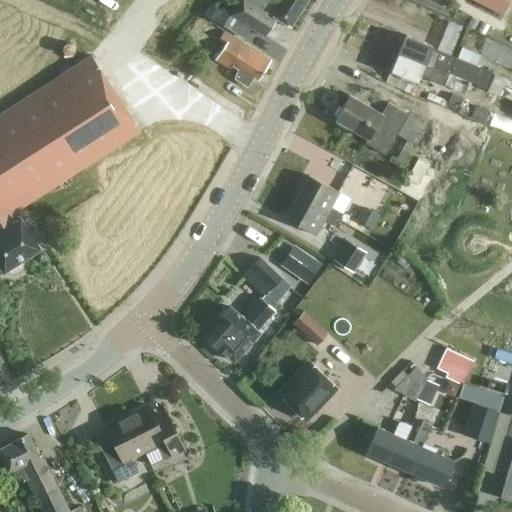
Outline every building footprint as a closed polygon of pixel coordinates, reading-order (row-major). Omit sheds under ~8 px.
[(291,27),(307,0),(270,0),(265,9),(249,0),(241,0),(237,6),(227,0),(222,9),(212,3),(204,15),(216,22),(217,20),(245,38),(252,28),(265,36),(277,18),(291,27)] [(270,0),(249,0),(265,9),(270,0)] [(511,0),(473,0),(504,15),(511,0)] [(225,31),(219,39),(226,44),(216,60),(231,69),(233,66),(238,69),(235,79),(248,87),(254,77),(259,81),(272,61),(225,31)] [(474,83),(481,67),(431,47),(432,45),(406,35),(399,52),(449,74),(450,73),(474,83)] [(445,84),(449,74),(399,52),(391,71),(417,82),(420,74),(445,84)] [(140,131),(92,55),(0,114),(0,264),(2,267),(4,271),(5,270),(6,271),(15,274),(22,269),(23,260),(23,259),(39,248),(20,218),(17,220),(12,214),(140,131)] [(507,78),(481,68),(475,83),(511,98),(511,82),(506,80),(507,78)] [(448,91),(442,105),(457,111),(463,98),(448,91)] [(388,102),(381,113),(350,95),(335,119),(368,138),(365,142),(385,154),(397,133),(411,142),(422,122),(388,102)] [(389,160),(407,170),(418,150),(406,143),(398,158),(392,155),(389,160)] [(340,220),(344,213),(331,206),(339,191),(310,175),(298,197),(340,220)] [(336,227),(340,220),(298,197),(286,219),(316,235),(324,220),(336,227)] [(367,208),(360,222),(373,229),(380,215),(367,208)] [(367,252),(347,238),(333,258),(354,272),(367,252)] [(281,266),(309,285),(323,264),(295,245),(281,266)] [(255,329),(272,310),(292,285),(259,257),(242,277),(264,296),(244,318),(231,307),(229,308),(224,308),(219,315),(219,320),(218,321),(218,322),(206,336),(220,349),(220,348),(234,361),(260,332),(255,329)] [(328,333),(304,311),(293,323),(316,345),(328,333)] [(448,378),(463,384),(473,361),(446,348),(440,360),(453,366),(448,378)] [(289,387),(312,410),(330,392),(333,394),(345,382),(319,356),(289,387)] [(428,377),(417,366),(394,389),(416,400),(428,377)] [(443,390),(455,396),(460,384),(448,379),(443,390)] [(158,446),(160,451),(164,459),(185,449),(168,416),(156,422),(148,404),(126,415),(145,452),(158,446)] [(489,442),(498,411),(477,404),(467,435),(489,442)] [(132,459),(145,452),(126,415),(105,426),(114,443),(102,449),(118,482),(139,472),(132,459)] [(430,428),(432,424),(423,420),(413,442),(405,439),(405,440),(400,438),(389,462),(410,471),(429,428),(430,428)] [(405,439),(411,427),(402,423),(396,435),(377,426),(366,452),(389,462),(400,438),(405,440),(405,439)] [(424,442),(430,428),(429,428),(410,471),(444,486),(455,460),(442,455),(444,450),(424,442)] [(40,456),(28,434),(14,441),(15,442),(0,448),(0,451),(10,471),(18,467),(24,480),(27,479),(43,511),(83,511),(80,506),(70,511),(42,455),(40,456)] [(511,455),(500,497),(511,500),(511,455)]
